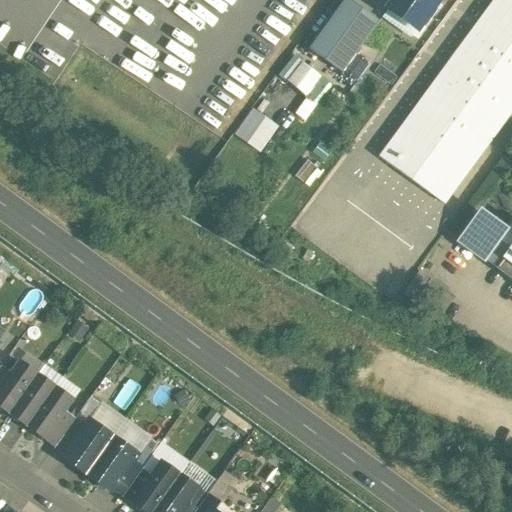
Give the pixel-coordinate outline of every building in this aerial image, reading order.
[(375,24),(342,0),(340,0),(303,51),(335,74),(327,84),(345,98),(354,87),(337,74),(375,24)] [(439,0),(393,0),(390,6),(420,27),(439,0)] [(511,0),(494,0),(404,125),(470,173),(511,115),(511,0)] [(253,108),(234,135),(260,153),(279,126),(253,108)] [(470,173),(404,125),(379,159),(445,207),(470,173)] [(506,234),(480,215),(473,224),(500,243),(506,234)] [(500,243),(473,224),(460,242),(487,261),(500,243)] [(500,243),(487,261),(497,269),(511,248),(511,225),(506,234),(500,243)] [(511,248),(497,269),(511,279),(511,248)] [(420,273),(404,295),(417,305),(433,282),(420,273)] [(10,374),(0,388),(0,408),(9,415),(37,376),(19,363),(10,374)] [(1,367),(0,368),(0,388),(10,374),(1,367)] [(37,376),(9,415),(27,427),(55,388),(37,376)] [(55,388),(27,427),(45,441),(65,413),(73,401),(55,388)] [(90,398),(75,420),(85,427),(89,422),(89,423),(101,406),(90,398)] [(124,423),(101,406),(89,423),(112,439),(124,423)] [(45,441),(45,442),(54,448),(75,420),(65,413),(45,441)] [(75,420),(54,448),(65,456),(85,427),(75,420)] [(65,456),(63,458),(87,475),(112,439),(89,423),(89,422),(85,427),(65,456)] [(136,456),(112,439),(87,475),(110,492),(132,461),(136,456)] [(132,461),(112,490),(122,497),(141,471),(143,469),(132,461)] [(151,478),(132,504),(134,505),(143,511),(153,511),(179,476),(161,463),(151,478)] [(122,497),(122,498),(133,506),(134,505),(132,504),(151,478),(141,471),(122,497)] [(179,476),(153,511),(180,511),(187,503),(197,489),(179,476)] [(197,489),(187,503),(197,510),(207,496),(197,489)] [(216,511),(221,505),(207,495),(207,496),(197,510),(195,511),(216,511)] [(187,503),(180,511),(195,511),(197,510),(187,503)]
